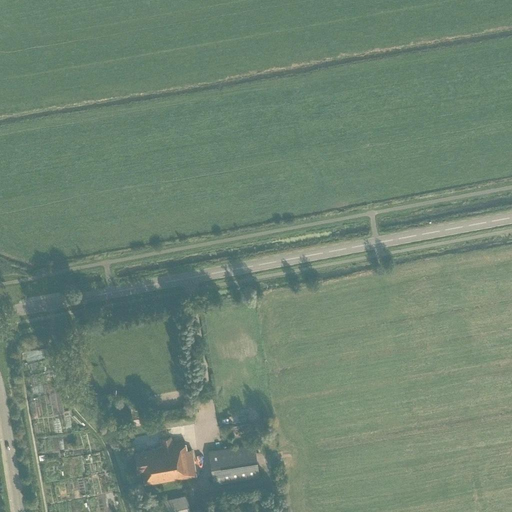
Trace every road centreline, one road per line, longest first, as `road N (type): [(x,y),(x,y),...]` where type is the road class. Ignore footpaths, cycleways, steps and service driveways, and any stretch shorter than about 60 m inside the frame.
road 1 (tertiary): [(511,217),(96,295)]
road 2 (unclassified): [(19,511),(0,391)]
